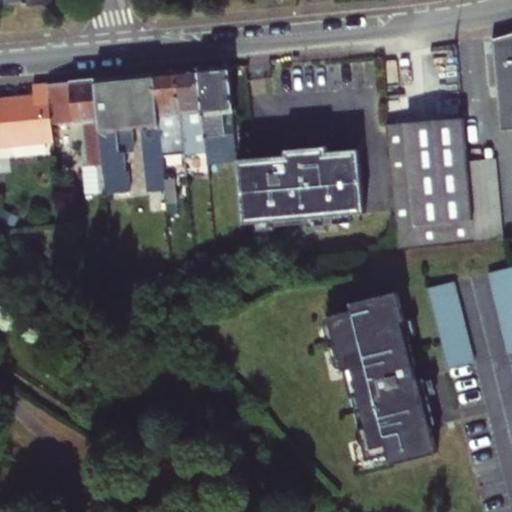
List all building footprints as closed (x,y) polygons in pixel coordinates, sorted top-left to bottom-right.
[(511,130),(511,34),(487,41),(495,132),(511,130)] [(229,68),(199,71),(206,151),(207,164),(226,162),(221,110),(233,109),(229,68)] [(206,151),(199,71),(176,73),(184,154),(206,151)] [(184,154),(176,73),(154,75),(162,155),(184,154)] [(162,155),(154,75),(95,80),(104,175),(126,173),(124,152),(132,151),(132,142),(130,128),(141,126),(143,141),(147,181),(164,180),(162,155)] [(86,195),(106,193),(104,175),(95,80),(48,85),(52,125),(74,124),(75,131),(76,144),(81,143),(86,195)] [(33,98),(0,100),(0,145),(52,141),(47,85),(32,86),(33,98)] [(495,159),(467,160),(463,117),(386,125),(392,195),(397,250),(502,238),(495,159)] [(53,134),(75,131),(74,124),(52,125),(53,134)] [(132,142),(143,141),(141,126),(130,128),(132,142)] [(363,213),(358,149),(326,152),(325,146),(284,150),(285,155),(236,160),(242,224),(255,223),(274,221),(274,226),(332,221),(332,216),(351,214),(363,213)] [(173,205),(170,180),(164,180),(166,206),(173,205)] [(114,282),(113,267),(112,251),(65,256),(62,229),(1,235),(38,266),(65,264),(67,287),(114,282)] [(125,266),(113,267),(114,282),(126,281),(125,266)] [(511,269),(489,276),(509,356),(511,355),(511,269)] [(429,291),(449,372),(475,365),(455,284),(429,291)] [(391,461),(437,450),(430,423),(434,423),(430,404),(424,380),(423,377),(416,378),(413,364),(416,363),(408,334),(405,320),(397,290),(351,302),(353,309),(329,315),(331,320),(342,364),(351,396),(359,394),(367,425),(359,427),(362,440),(367,458),(389,453),(391,461)]
